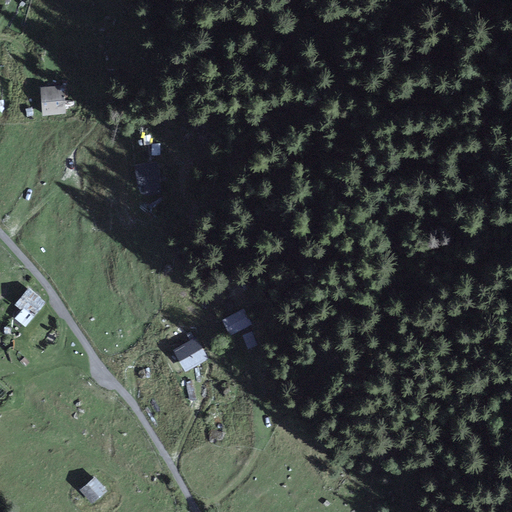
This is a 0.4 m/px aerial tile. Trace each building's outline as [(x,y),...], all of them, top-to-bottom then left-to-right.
[(40,88),(41,116),(69,114),(68,86),(40,88)] [(134,158),(134,182),(144,182),(144,192),(160,191),(159,158),(134,158)] [(45,305),(26,289),(12,305),(19,311),(14,317),(25,327),(45,305)] [(247,309),(221,319),(227,335),(254,325),(247,309)] [(248,345),(256,342),(251,328),(243,331),(248,345)] [(194,341),(175,350),(184,369),(203,360),(194,341)] [(93,477),(77,490),(89,505),(105,492),(93,477)]
